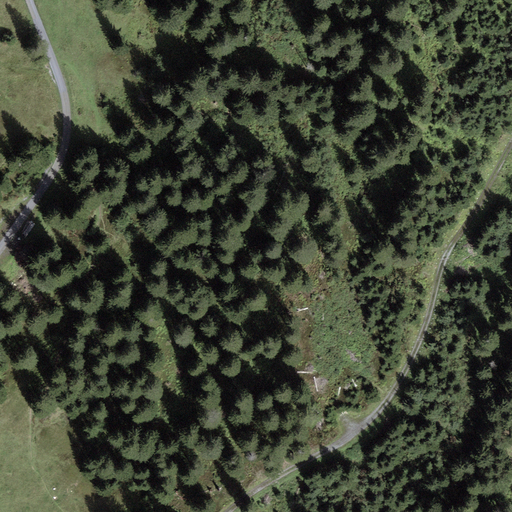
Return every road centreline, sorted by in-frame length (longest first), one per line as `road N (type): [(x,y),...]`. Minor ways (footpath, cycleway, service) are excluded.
road 1 (track): [(511,141),(440,265),(425,336),(406,374),(372,418),(229,511)]
road 2 (unclassified): [(0,248),(56,166),(66,131),(63,93),(28,0)]
